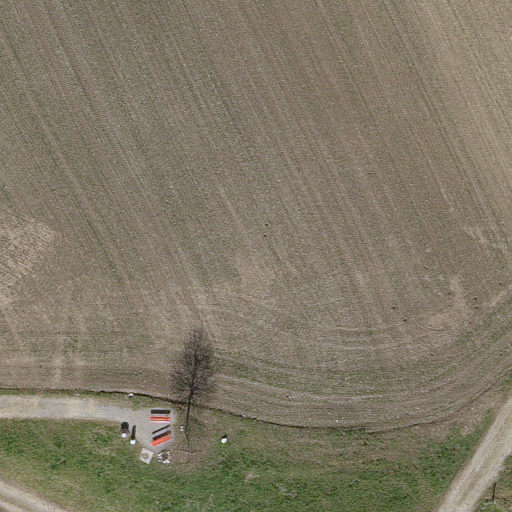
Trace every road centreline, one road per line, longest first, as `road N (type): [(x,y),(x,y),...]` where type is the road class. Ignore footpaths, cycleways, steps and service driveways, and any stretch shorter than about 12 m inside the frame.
road 1 (track): [(0,487),(43,511),(455,511),(511,414)]
road 2 (track): [(0,408),(119,410),(153,425)]
